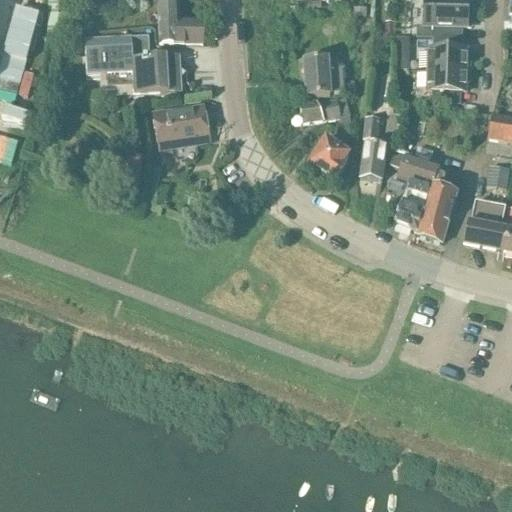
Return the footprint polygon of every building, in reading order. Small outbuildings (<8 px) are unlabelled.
[(59,0),(48,0),(46,34),(58,34),(59,0)] [(511,0),(504,0),(503,35),(511,35),(511,32),(511,0)] [(434,30),(433,41),(461,42),(461,31),(470,31),(470,30),(466,30),(467,21),(470,21),(471,8),(467,8),(467,6),(424,4),(423,30),(434,30)] [(178,26),(178,9),(158,9),(159,49),(208,48),(208,25),(178,26)] [(354,10),(353,20),(366,20),(366,10),(354,10)] [(386,24),(386,39),(393,39),(394,24),(386,24)] [(148,40),(125,41),(127,80),(132,80),(133,101),(182,98),(181,85),(180,62),(164,63),(163,56),(148,57),(148,40)] [(127,80),(125,41),(83,44),(85,83),(127,80)] [(409,41),(395,41),(395,56),(409,55),(409,41)] [(460,53),(461,42),(433,41),(433,53),(428,53),(427,74),(469,75),(469,64),(466,64),(466,55),(467,55),(467,54),(460,53)] [(329,72),(328,62),(302,64),(305,102),(330,100),(330,97),(355,96),(354,84),(343,85),(342,71),(329,72)] [(427,74),(427,95),(432,95),(432,106),(459,107),(459,96),(466,96),(466,95),(465,94),(465,89),(465,85),(469,85),(469,75),(427,74)] [(349,119),(345,102),(335,105),(315,108),(314,106),(300,109),(303,128),(339,122),(341,131),(350,130),(349,119)] [(465,107),(464,115),(474,117),(475,109),(465,107)] [(183,114),(153,120),(159,152),(160,157),(200,150),(210,148),(209,143),(206,125),(205,123),(203,111),(183,114)] [(511,122),(491,119),(487,143),(511,147),(511,122)] [(379,124),(365,122),(363,143),(376,144),(379,124)] [(350,140),(349,132),(336,133),(338,141),(350,140)] [(348,160),(324,144),(308,168),(334,186),(345,172),(342,170),(348,160)] [(385,153),(364,150),(359,182),(380,185),(385,153)] [(141,158),(116,155),(112,188),(137,191),(141,158)] [(439,172),(392,156),(390,170),(401,174),(394,197),(403,200),(393,228),(418,237),(417,239),(441,248),(456,199),(440,194),(444,181),(436,179),(439,172)] [(489,170),(486,191),(506,194),(509,174),(489,170)] [(149,187),(147,204),(156,207),(159,188),(149,187)] [(504,213),(475,206),(466,248),(463,248),(463,249),(504,257),(511,258),(511,234),(500,233),(504,213)] [(511,214),(507,213),(503,231),(511,232),(511,214)]
